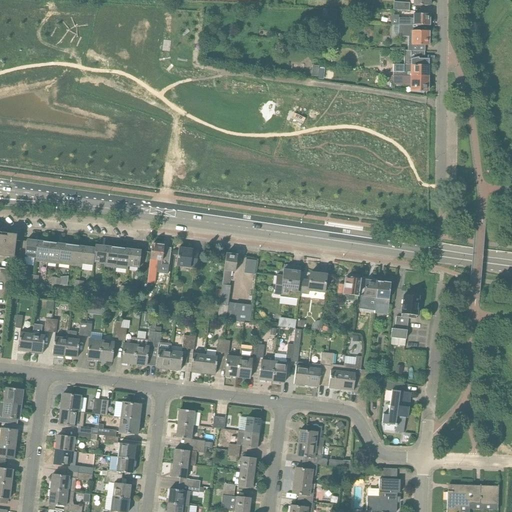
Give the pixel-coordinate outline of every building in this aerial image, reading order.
[(393,10),(409,11),(409,3),(393,2),(393,10)] [(340,21),(348,22),(348,11),(341,11),(340,21)] [(390,25),(406,25),(429,26),(429,15),(413,14),(413,19),(398,18),(398,23),(390,23),(390,25)] [(404,51),(424,52),(424,46),(429,46),(429,26),(406,25),(405,43),(390,42),(390,50),(404,51)] [(393,76),(428,77),(428,66),(424,66),(424,52),(404,51),(404,65),(393,65),(393,76)] [(410,92),(412,92),(428,92),(428,77),(393,76),(393,85),(411,86),(410,92)] [(0,253),(14,256),(16,235),(0,232),(0,253)] [(18,256),(36,259),(38,242),(26,240),(26,242),(20,241),(18,256)] [(36,259),(47,260),(49,243),(38,242),(36,259)] [(47,260),(58,261),(60,244),(49,243),(47,260)] [(58,261),(70,263),(72,246),(60,244),(58,261)] [(152,245),(147,283),(143,283),(141,293),(146,293),(147,283),(155,284),(156,269),(161,270),(162,265),(169,265),(171,249),(163,247),(164,246),(152,245)] [(70,263),(81,264),(83,247),(72,246),(70,263)] [(93,263),(104,264),(106,247),(95,246),(94,249),(93,263)] [(92,266),(93,263),(94,249),(83,247),(81,264),(92,266)] [(104,264),(116,265),(118,249),(106,247),(104,264)] [(192,250),(178,248),(176,266),(190,268),(196,268),(198,251),(192,251),(192,250)] [(116,265),(127,267),(129,250),(118,249),(116,265)] [(129,250),(127,267),(139,268),(141,251),(129,250)] [(221,291),(220,298),(217,319),(226,321),(227,306),(230,286),(229,286),(231,272),(235,272),(237,256),(226,254),(221,291)] [(256,261),(245,259),(243,273),(254,274),(256,261)] [(183,296),(191,296),(194,270),(185,270),(183,296)] [(276,276),(274,294),(280,295),(280,297),(288,298),(288,296),(289,296),(289,291),(298,292),(300,272),(283,270),(282,277),(276,276)] [(309,281),(303,281),(301,293),(308,294),(309,290),(324,292),(326,275),(310,273),(309,281)] [(338,294),(357,296),(359,281),(350,279),(350,280),(345,280),(344,286),(339,285),(338,294)] [(369,313),(374,313),(378,282),(365,281),(364,296),(362,296),(361,303),(370,304),(369,313)] [(378,305),(388,306),(390,284),(378,282),(374,313),(377,314),(378,305)] [(168,297),(169,284),(159,284),(159,297),(168,297)] [(391,328),(390,337),(406,339),(408,318),(416,319),(419,297),(404,295),(402,315),(401,315),(401,317),(396,317),(395,329),(391,328)] [(249,324),(250,313),(243,312),(244,304),(235,304),(234,311),(233,322),(249,324)] [(44,332),(51,333),(52,320),(53,315),(46,315),(44,332)] [(296,326),(297,317),(280,316),(279,325),(296,326)] [(113,340),(119,341),(120,328),(121,322),(115,322),(113,340)] [(296,362),(297,363),(301,330),(295,330),(293,345),(291,362),(296,362)] [(68,331),(67,338),(65,357),(77,358),(79,340),(76,339),(76,332),(68,331)] [(18,351),(30,353),(33,334),(20,332),(18,351)] [(33,334),(30,353),(42,354),(45,335),(33,334)] [(170,351),(168,369),(180,371),(182,355),(187,356),(188,349),(190,337),(183,336),(182,352),(170,351)] [(52,355),(65,357),(67,338),(54,337),(52,355)] [(87,359),(99,361),(102,341),(90,339),(87,359)] [(205,355),(203,374),(215,375),(217,360),(222,360),(222,353),(224,341),(218,340),(217,353),(217,356),(205,355)] [(102,341),(99,361),(112,362),(114,342),(102,341)] [(121,363),(134,365),(137,345),(124,343),(121,363)] [(240,357),(237,378),(249,379),(251,364),(256,364),(257,358),(258,345),(255,345),(252,344),(252,351),(240,349),(240,357)] [(137,345),(134,365),(146,366),(149,346),(137,345)] [(156,368),(168,369),(170,351),(158,349),(156,368)] [(319,381),(324,382),(327,353),(321,353),(320,365),(309,364),(306,386),(318,387),(319,381)] [(328,389),(341,390),(344,366),(332,365),(333,354),(327,353),(324,382),(329,382),(328,389)] [(190,372),(203,374),(205,355),(192,354),(190,372)] [(225,376),(237,378),(240,357),(227,356),(225,376)] [(358,392),(358,389),(360,370),(362,357),(356,357),(355,365),(344,364),(344,366),(341,390),(358,392)] [(259,380),(271,382),(274,361),(261,360),(259,380)] [(274,361),(271,382),(284,383),(286,363),(274,361)] [(309,364),(297,363),(296,362),(293,384),(306,386),(309,364)] [(367,371),(360,370),(358,389),(367,390),(367,371)] [(388,415),(383,414),(382,424),(395,426),(394,431),(403,433),(405,417),(408,418),(411,393),(404,392),(405,385),(384,382),(383,390),(392,391),(388,415)] [(5,403),(21,405),(22,391),(15,390),(15,389),(13,389),(13,390),(6,389),(5,403)] [(372,398),(380,399),(381,391),(373,390),(372,398)] [(60,410),(79,412),(81,396),(71,395),(62,394),(60,410)] [(92,414),(99,415),(101,400),(94,399),(92,414)] [(99,415),(106,416),(108,401),(101,400),(99,415)] [(0,417),(2,417),(1,418),(19,420),(21,405),(5,403),(0,402),(0,417)] [(121,417),(139,420),(140,405),(122,403),(121,417)] [(78,427),(78,433),(91,434),(92,428),(88,428),(82,427),(84,413),(79,412),(60,410),(58,424),(76,427),(76,426),(78,427)] [(177,424),(192,426),(194,411),(179,410),(177,424)] [(139,420),(121,417),(119,432),(137,435),(139,420)] [(244,432),(258,434),(260,420),(246,418),(244,432)] [(340,431),(345,428),(341,422),(336,425),(340,431)] [(115,438),(115,437),(116,431),(103,429),(103,425),(98,424),(97,435),(105,436),(115,438)] [(192,426),(177,424),(176,438),(191,440),(192,426)] [(324,439),(320,438),(322,427),(309,426),(308,432),(300,430),(298,443),(316,446),(323,447),(324,439)] [(0,443),(15,445),(17,431),(0,428),(0,443)] [(240,446),(242,446),(257,448),(258,434),(244,432),(238,431),(237,445),(240,446)] [(97,435),(91,434),(78,433),(77,438),(90,440),(96,441),(97,435)] [(55,450),(71,452),(73,452),(75,437),(65,436),(65,437),(57,436),(55,450)] [(0,457),(6,458),(14,459),(15,445),(0,443),(0,457)] [(117,458),(134,460),(136,445),(119,443),(117,458)] [(305,463),(317,465),(318,453),(315,453),(316,446),(298,443),(296,456),(305,457),(305,463)] [(172,464),(188,466),(195,466),(196,452),(203,453),(204,452),(206,453),(207,447),(204,447),(193,446),(183,445),(182,451),(174,450),(172,464)] [(54,464),(69,466),(70,466),(71,452),(55,450),(54,464)] [(106,477),(121,478),(122,472),(132,474),(134,460),(117,458),(116,471),(107,470),(106,477)] [(239,472),(253,474),(255,459),(241,458),(239,472)] [(293,481),(311,484),(312,476),(316,476),(317,465),(305,463),(304,469),(295,468),(293,481)] [(171,478),(186,480),(188,466),(172,464),(171,478)] [(93,468),(88,468),(78,467),(77,473),(88,474),(92,475),(93,468)] [(12,470),(0,468),(0,483),(10,485),(12,470)] [(239,472),(237,486),(252,488),(253,474),(239,472)] [(76,479),(76,480),(88,481),(91,482),(92,475),(88,474),(77,473),(76,479)] [(73,492),(74,478),(67,477),(52,475),(51,489),(72,492),(73,492)] [(112,497),(129,499),(131,485),(121,484),(121,478),(106,477),(106,483),(113,484),(112,497)] [(367,496),(367,511),(380,511),(396,511),(397,493),(399,493),(400,480),(379,479),(378,496),(367,496)] [(300,501),(312,503),(314,491),(310,491),(311,484),(293,481),(292,494),(301,495),(300,501)] [(0,498),(9,500),(10,485),(0,483),(0,498)] [(168,503),(183,505),(185,492),(185,491),(187,492),(199,493),(199,492),(199,488),(188,486),(179,485),(178,490),(169,489),(168,503)] [(459,511),(460,506),(469,507),(469,504),(497,505),(498,486),(457,485),(457,492),(447,491),(446,511),(459,511)] [(71,502),(72,492),(51,489),(49,505),(62,506),(62,511),(67,511),(68,504),(72,505),(71,502)] [(234,511),(239,511),(248,511),(250,499),(233,497),(234,491),(223,490),(220,510),(234,511)] [(127,511),(129,499),(112,497),(110,511),(103,510),(102,511),(127,511)] [(289,511),(311,511),(312,503),(300,501),(299,507),(290,506),(289,511)] [(182,511),(183,505),(168,503),(166,511),(182,511)]
